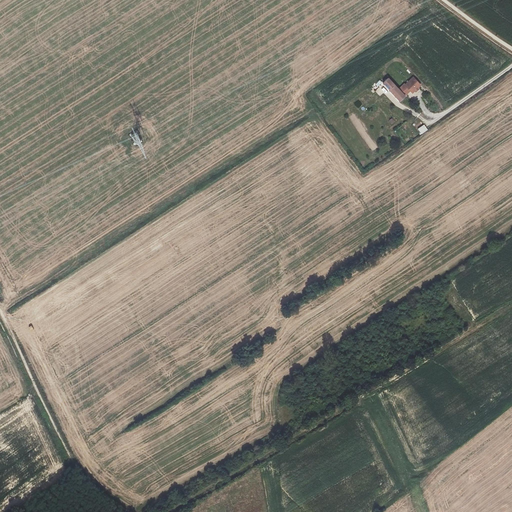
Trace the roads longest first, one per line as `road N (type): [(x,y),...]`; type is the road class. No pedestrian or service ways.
road 1 (track): [(169,511),(511,306)]
road 2 (track): [(0,308),(72,462),(127,511)]
